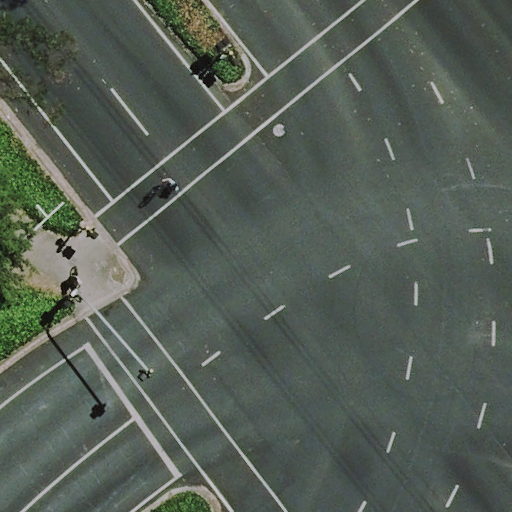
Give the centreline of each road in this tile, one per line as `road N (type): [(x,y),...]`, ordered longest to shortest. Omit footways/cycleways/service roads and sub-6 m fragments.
road 1 (primary): [(278,299),(43,0)]
road 2 (trunk): [(50,511),(278,299)]
road 3 (trunk): [(278,299),(495,132)]
road 4 (trunk): [(418,477),(278,299)]
road 5 (primary): [(373,0),(495,132)]
